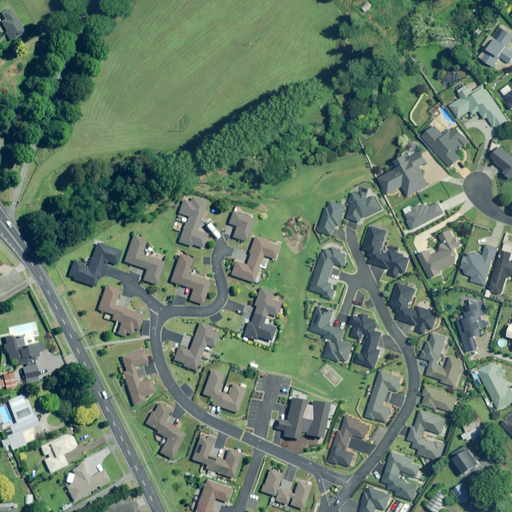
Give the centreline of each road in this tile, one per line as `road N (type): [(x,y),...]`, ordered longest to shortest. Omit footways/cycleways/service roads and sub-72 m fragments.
road 1 (residential): [(352,485),(225,429),(171,385),(156,343),(158,314),(211,310),(222,297),(220,242),(204,225)]
road 2 (tertiary): [(0,222),(38,274),(159,511)]
road 3 (residential): [(352,485),(407,408),(414,375),(350,225)]
road 4 (track): [(0,220),(18,210),(83,41),(108,0)]
